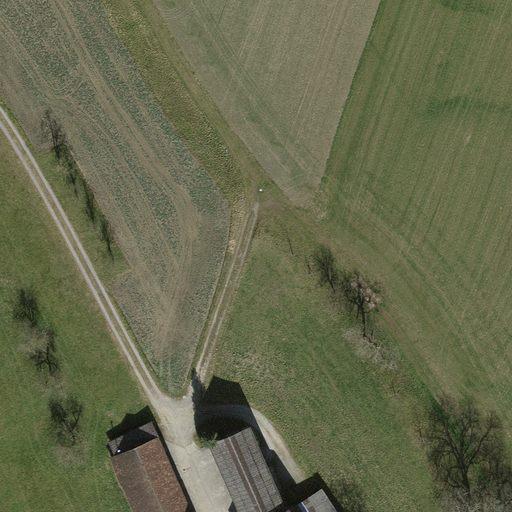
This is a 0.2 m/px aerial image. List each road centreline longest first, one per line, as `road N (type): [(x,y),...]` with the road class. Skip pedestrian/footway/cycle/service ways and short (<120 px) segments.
road 1 (track): [(177,452),(256,204),(241,155),(149,0)]
road 2 (track): [(0,115),(120,332),(205,511)]
